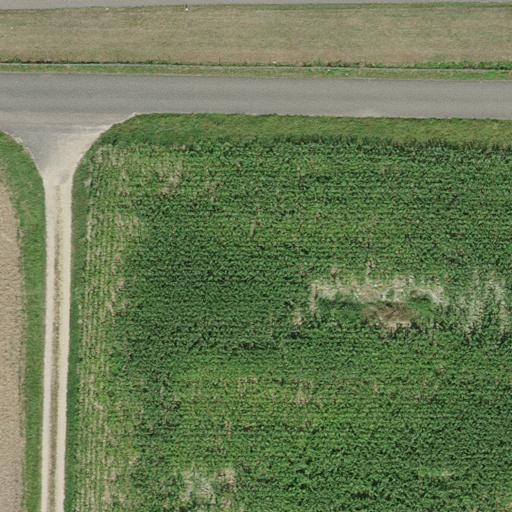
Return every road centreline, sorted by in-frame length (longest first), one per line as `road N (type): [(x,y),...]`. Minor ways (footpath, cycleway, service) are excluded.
road 1 (unclassified): [(0,91),(511,96)]
road 2 (track): [(56,92),(52,511)]
